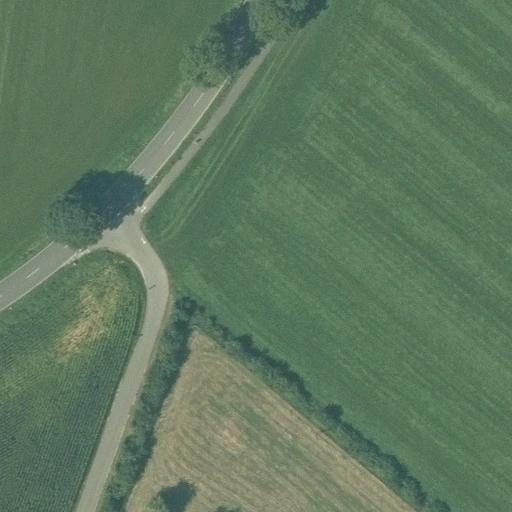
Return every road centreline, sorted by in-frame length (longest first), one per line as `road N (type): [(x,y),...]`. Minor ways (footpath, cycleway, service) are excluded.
road 1 (unclassified): [(83,511),(156,303),(143,253),(104,212)]
road 2 (secondary): [(260,0),(187,119),(104,212)]
road 3 (secondary): [(104,212),(0,295)]
